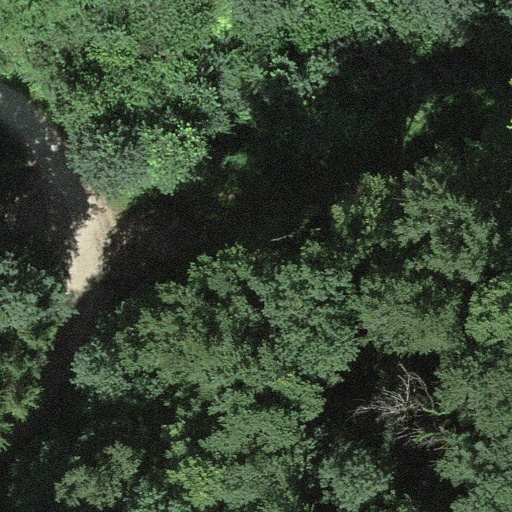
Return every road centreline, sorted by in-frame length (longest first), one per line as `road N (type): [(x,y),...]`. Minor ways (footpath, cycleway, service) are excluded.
road 1 (track): [(511,72),(240,179),(68,184)]
road 2 (track): [(68,184),(99,355),(51,426),(0,466)]
